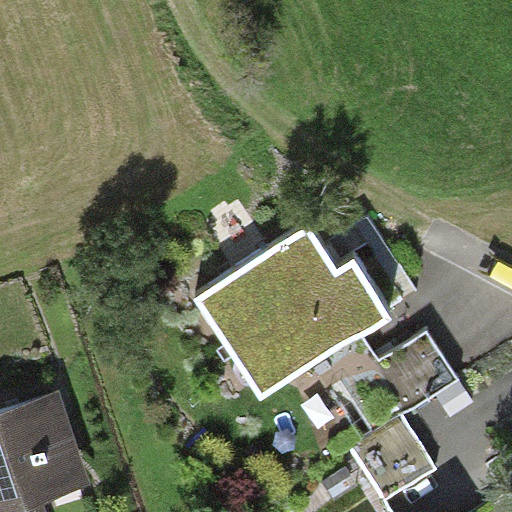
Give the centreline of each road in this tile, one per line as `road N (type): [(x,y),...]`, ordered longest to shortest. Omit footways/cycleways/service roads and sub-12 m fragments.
road 1 (track): [(396,218),(270,135),(217,78),(169,0)]
road 2 (residential): [(511,281),(396,218)]
